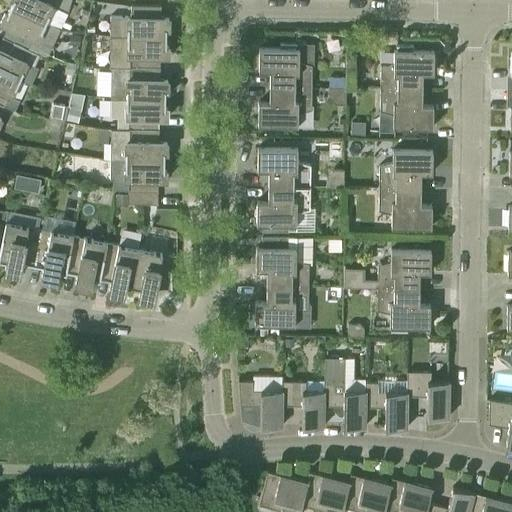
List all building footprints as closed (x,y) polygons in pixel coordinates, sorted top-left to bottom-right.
[(12,0),(10,6),(59,29),(59,28),(45,22),(53,5),(68,11),(72,0),(12,0)] [(131,5),(131,16),(109,16),(109,36),(127,36),(166,37),(166,28),(168,28),(169,18),(159,18),(159,6),(161,6),(161,5),(131,5)] [(46,57),(59,29),(10,6),(6,14),(4,13),(0,22),(9,26),(3,38),(29,50),(30,49),(40,54),(46,57)] [(80,43),(80,34),(71,34),(71,43),(80,43)] [(130,67),(158,68),(158,56),(168,56),(168,45),(166,45),(166,37),(127,36),(109,36),(108,67),(110,67),(110,66),(112,67),(130,67)] [(0,70),(19,79),(31,84),(39,67),(35,65),(40,54),(30,49),(29,50),(3,38),(0,45),(0,70)] [(269,86),(311,87),(312,65),(299,61),(299,48),(297,48),(297,43),(280,43),(279,48),(259,47),(258,70),(269,70),(269,86)] [(380,66),(380,88),(422,88),(422,73),(433,73),(434,50),(413,50),(413,45),(396,44),(396,50),(394,50),(394,62),(380,66)] [(68,61),(64,75),(73,77),(76,64),(68,61)] [(126,98),(165,99),(165,90),(167,90),(168,80),(158,80),(158,68),(130,67),(112,67),(110,66),(110,67),(110,98),(126,98)] [(0,104),(4,106),(9,95),(11,96),(19,79),(0,70),(0,104)] [(329,87),(345,87),(345,77),(329,77),(329,87)] [(311,109),(311,87),(269,86),(269,102),(258,102),(258,125),(298,125),(298,113),(311,109)] [(334,103),(345,104),(345,87),(329,87),(327,87),(327,96),(334,103)] [(422,88),(380,88),(380,110),(393,114),(393,127),(433,127),(433,104),(422,104),(422,88)] [(116,129),(129,129),(157,130),(157,117),(167,117),(167,107),(165,107),(165,99),(126,98),(110,98),(109,116),(117,116),(116,129)] [(49,116),(61,118),(64,104),(52,102),(49,116)] [(78,120),(80,109),(69,107),(67,118),(78,120)] [(365,122),(351,122),(351,135),(365,135),(365,122)] [(125,160),(164,161),(164,152),(166,152),(167,142),(157,142),(157,130),(129,129),(116,129),(110,129),(109,160),(110,160),(125,160)] [(268,186),(310,186),(310,164),(297,160),(297,148),(257,147),(257,170),(268,170),(268,186)] [(379,165),(378,188),(421,188),(421,172),(432,173),(432,150),(392,149),(392,162),(379,165)] [(128,191),(158,192),(158,179),(166,180),(166,169),(164,169),(164,161),(125,160),(110,160),(109,160),(109,178),(112,178),(111,189),(128,190),(128,191)] [(325,186),(342,187),(343,169),(333,168),(325,176),(325,186)] [(310,209),(310,186),(268,186),(267,202),(256,201),(256,224),(264,224),(264,235),(286,236),(287,225),(296,225),(296,212),(310,209)] [(421,188),(378,188),(378,210),(391,214),(391,226),(431,227),(431,204),(420,204),(421,188)] [(158,204),(158,192),(128,191),(128,204),(158,204)] [(127,204),(127,193),(116,193),(116,204),(127,204)] [(39,228),(5,221),(0,247),(0,259),(6,261),(5,269),(19,272),(21,263),(32,265),(39,228)] [(66,272),(73,235),(39,228),(32,265),(43,268),(41,276),(55,279),(57,271),(66,273),(66,272)] [(107,242),(73,235),(66,272),(77,274),(75,283),(89,286),(91,278),(99,279),(107,242)] [(266,270),(266,285),(308,286),(309,264),(295,260),(296,247),(286,247),(286,236),(264,235),(264,247),(256,247),(255,269),(266,270)] [(341,251),(341,239),(329,239),(329,251),(341,251)] [(132,286),(140,248),(107,242),(99,279),(110,281),(109,290),(123,293),(124,285),(132,286)] [(162,253),(140,248),(132,286),(140,287),(138,296),(153,299),(155,285),(168,288),(171,287),(170,288),(172,288),(171,256),(161,254),(162,253)] [(377,278),(377,287),(419,288),(419,272),(430,272),(431,249),(391,249),(390,262),(377,265),(377,278)] [(377,287),(377,278),(364,278),(365,267),(343,267),(343,287),(377,287)] [(308,308),(308,286),(266,285),(266,301),(255,301),(254,324),(294,324),(295,312),(308,308)] [(419,288),(377,287),(376,310),(390,313),(389,326),(430,327),(430,304),(419,304),(419,288)] [(347,324),(347,336),(363,336),(363,328),(359,324),(347,324)] [(249,346),(249,337),(240,337),(240,346),(249,346)] [(297,345),(295,337),(286,339),(289,348),(297,345)] [(323,405),(343,405),(343,427),(365,427),(365,406),(366,391),(365,391),(343,391),(344,357),(324,356),(323,390),(324,390),(323,405)] [(448,418),(449,381),(430,381),(430,371),(407,371),(406,392),(407,392),(407,395),(427,396),(426,417),(448,418)] [(281,426),(281,425),(282,405),(283,390),(282,390),(252,389),(252,380),(238,380),(240,410),(260,410),(260,426),(281,426)] [(282,405),(302,405),(301,426),(323,427),(323,405),(324,390),(323,390),(305,390),(305,381),(282,380),(282,390),(283,390),(282,405)] [(365,406),(385,407),(385,428),(406,428),(407,395),(407,392),(406,392),(377,391),(377,382),(365,381),(365,391),(366,391),(365,406)] [(511,448),(511,402),(489,399),(489,424),(508,427),(505,448),(511,448)] [(298,511),(301,505),(307,481),(306,481),(267,470),(258,504),(280,510),(279,511),(298,511)] [(309,470),(306,481),(307,481),(301,505),(322,510),(321,511),(341,511),(342,507),(349,481),(348,481),(309,470)] [(350,472),(348,481),(349,481),(342,507),(361,511),(383,511),(384,511),(391,483),(390,483),(350,472)] [(391,483),(384,511),(388,511),(425,511),(428,502),(432,487),(391,476),(390,483),(391,483)] [(468,511),(474,492),(472,492),(452,487),(447,507),(428,502),(425,511),(468,511)] [(474,492),(468,511),(510,511),(511,505),(511,501),(473,491),(472,492),(474,492)]
